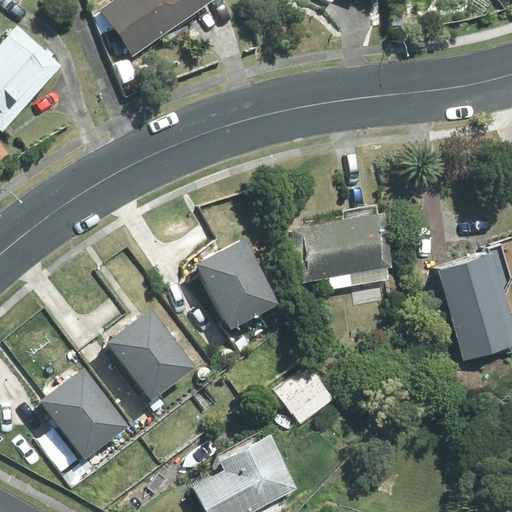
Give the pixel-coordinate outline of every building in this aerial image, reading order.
[(134,59),(211,0),(114,0),(98,12),(134,59)] [(58,69),(8,26),(0,35),(0,133),(1,135),(20,113),(13,107),(39,76),(47,82),(58,69)] [(326,289),(386,280),(374,212),(282,227),(291,280),(324,275),(326,289)] [(237,237),(187,263),(221,329),(271,303),(237,237)] [(503,278),(493,247),(428,268),(459,360),(511,342),(492,281),(503,278)] [(143,308),(97,341),(141,402),(187,369),(143,308)] [(332,397),(302,362),(267,393),(297,427),(332,397)] [(75,367),(31,401),(75,458),(118,424),(75,367)] [(248,511),(290,488),(254,426),(206,454),(216,471),(189,487),(203,511),(248,511)] [(511,511),(511,506),(493,495),(482,511),(511,511)]
